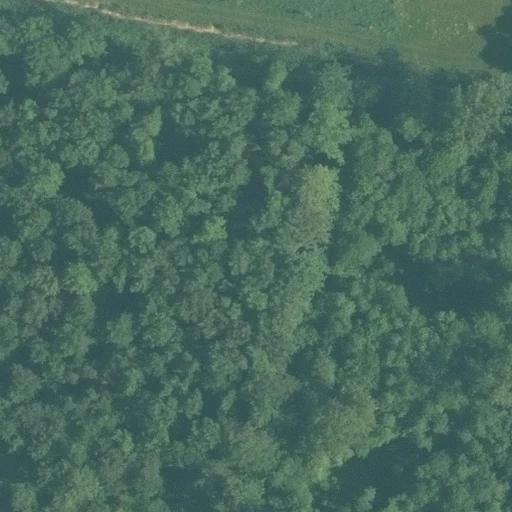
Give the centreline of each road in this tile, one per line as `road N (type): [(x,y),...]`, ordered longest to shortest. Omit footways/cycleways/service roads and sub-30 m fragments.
road 1 (track): [(0,483),(212,511)]
road 2 (track): [(511,116),(327,80)]
